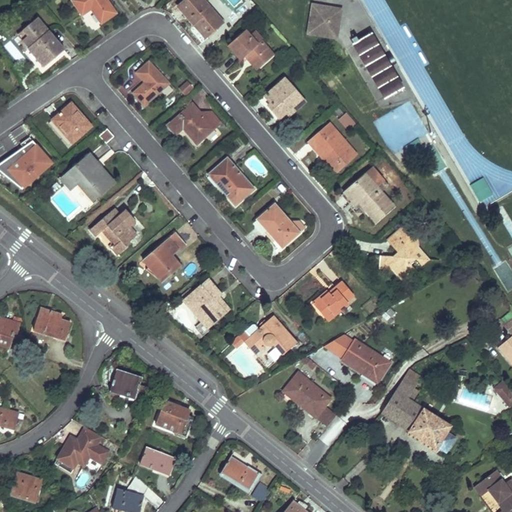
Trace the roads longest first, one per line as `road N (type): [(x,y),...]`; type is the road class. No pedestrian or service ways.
road 1 (residential): [(83,69),(146,22),(169,31),(329,216),(328,239),(283,279),(260,273)]
road 2 (residential): [(260,273),(83,69)]
road 3 (residential): [(112,320),(66,410),(0,453)]
road 4 (secondary): [(230,416),(112,320)]
road 5 (secondary): [(346,511),(230,416)]
